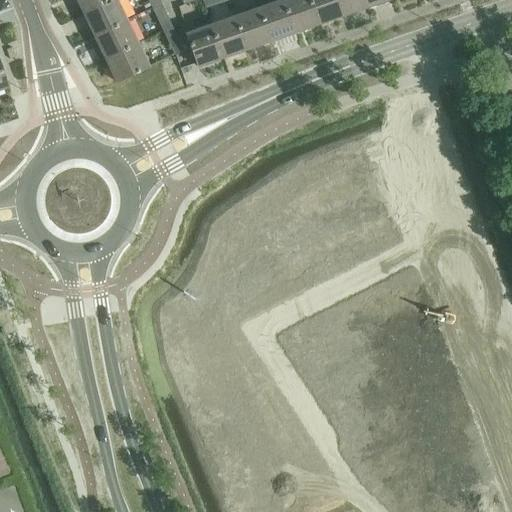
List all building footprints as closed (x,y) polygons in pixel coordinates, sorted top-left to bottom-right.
[(109,0),(77,0),(84,12),(109,0)] [(128,19),(118,0),(109,0),(84,12),(95,35),(128,19)] [(162,4),(160,0),(148,0),(153,8),(162,4)] [(285,0),(278,0),(261,6),(273,41),(297,32),(285,0)] [(311,0),(285,0),(297,32),(320,24),(311,0)] [(338,0),(311,0),(320,24),(344,16),(338,0)] [(365,0),(338,0),(344,16),(368,7),(365,0)] [(164,31),(173,26),(162,4),(153,8),(164,31)] [(261,6),(236,15),(248,49),(273,41),(261,6)] [(236,15),(212,23),(224,58),(248,49),(236,15)] [(139,42),(128,19),(95,35),(106,58),(139,42)] [(188,32),(200,66),(224,58),(212,23),(188,32)] [(184,49),(175,32),(173,26),(164,31),(175,54),(184,49)] [(150,66),(139,42),(106,58),(117,82),(150,66)] [(0,91),(8,88),(0,64),(0,91)] [(243,347),(180,375),(240,511),(293,511),(313,503),(243,347)]
